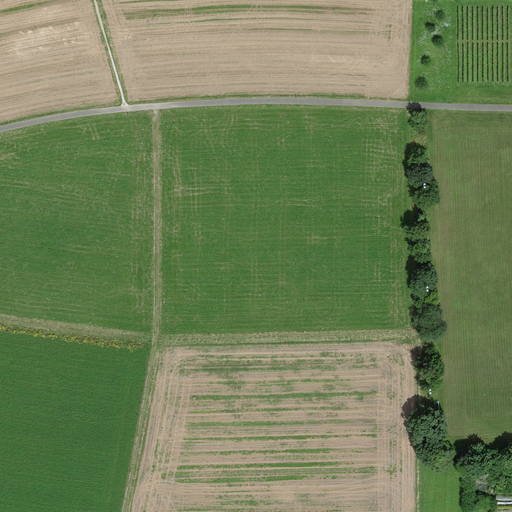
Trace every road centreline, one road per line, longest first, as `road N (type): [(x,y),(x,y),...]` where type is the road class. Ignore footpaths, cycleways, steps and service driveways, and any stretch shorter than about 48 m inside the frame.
road 1 (track): [(511,105),(154,105),(0,129)]
road 2 (track): [(154,105),(152,340),(123,511)]
road 3 (track): [(0,319),(152,340)]
